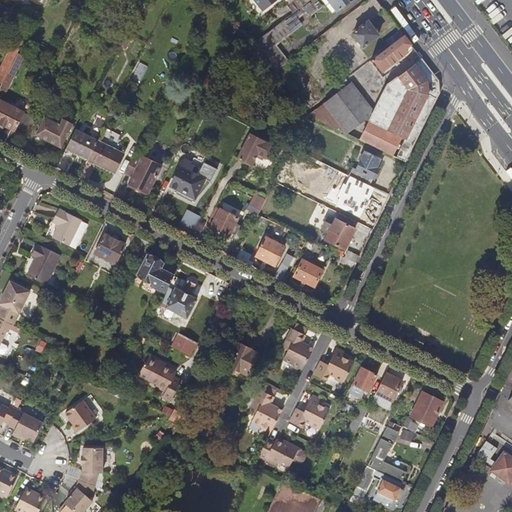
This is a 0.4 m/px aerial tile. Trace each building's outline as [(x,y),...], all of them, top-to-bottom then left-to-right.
[(242,0),(228,0),(223,4),(229,11),(242,0)] [(275,0),(253,0),(262,10),(275,0)] [(283,0),(294,13),(306,4),(311,0),(283,0)] [(352,0),(328,0),(338,12),(352,0)] [(294,13),(254,44),(274,71),(287,61),(274,43),(284,36),(281,33),(310,10),(306,4),(294,13)] [(364,48),(378,37),(368,24),(354,34),(364,48)] [(368,53),(373,60),(405,36),(400,30),(368,53)] [(407,51),(412,47),(405,36),(373,60),(353,75),(357,80),(377,65),(383,73),(409,54),(407,51)] [(3,64),(11,68),(19,50),(23,42),(16,38),(3,64)] [(376,110),(353,137),(405,164),(439,95),(439,82),(423,61),(395,82),(406,96),(388,132),(370,122),(378,111),(376,110)] [(352,80),(320,104),(337,129),(345,133),(374,111),(352,80)] [(0,124),(12,130),(6,141),(13,145),(19,134),(14,132),(23,113),(2,102),(0,104),(0,124)] [(33,119),(28,116),(21,130),(26,132),(33,119)] [(36,133),(52,142),(60,126),(45,117),(36,133)] [(72,125),(63,120),(60,126),(52,142),(61,146),(72,125)] [(66,148),(89,159),(98,142),(75,131),(66,148)] [(251,166),(256,156),(257,154),(264,157),(274,162),(280,149),(250,134),(237,159),(251,166)] [(123,154),(98,142),(89,159),(114,172),(123,154)] [(162,165),(136,152),(132,159),(125,173),(133,176),(129,184),(148,194),(162,165)] [(364,153),(351,178),(369,187),(378,168),(375,166),(378,159),(364,153)] [(207,189),(213,176),(201,171),(195,183),(185,177),(188,170),(180,166),(168,190),(193,202),(201,186),(207,189)] [(255,192),(249,208),(260,212),(266,197),(255,192)] [(0,211),(2,213),(0,216),(0,221),(2,222),(8,210),(0,205),(0,211)] [(181,222),(195,229),(202,215),(188,208),(181,222)] [(80,249),(92,224),(64,209),(58,222),(64,225),(58,238),(80,249)] [(228,237),(232,230),(235,223),(238,217),(221,209),(211,229),(228,237)] [(329,231),(332,221),(325,219),(322,229),(329,231)] [(355,228),(337,219),(327,240),(345,248),(355,228)] [(356,228),(369,235),(372,229),(358,222),(356,228)] [(127,247),(107,237),(97,256),(118,266),(127,247)] [(276,266),(285,248),(267,239),(258,256),(276,266)] [(45,248),(40,246),(36,255),(40,258),(31,275),(49,284),(64,256),(46,246),(45,248)] [(350,251),(346,258),(356,263),(359,256),(350,251)] [(152,287),(167,295),(170,290),(176,278),(162,271),(164,265),(150,258),(140,276),(154,284),(152,287)] [(283,258),(280,265),(287,268),(291,262),(283,258)] [(324,269),(304,260),(296,277),(315,287),(324,269)] [(281,280),(287,268),(280,265),(274,277),(281,280)] [(4,307),(0,314),(0,318),(16,327),(33,293),(13,283),(2,305),(4,307)] [(176,293),(170,290),(167,295),(163,303),(169,306),(168,308),(190,320),(199,301),(177,290),(176,293)] [(0,350),(9,332),(11,333),(14,326),(0,318),(0,350)] [(296,322),(293,328),(304,334),(307,328),(296,322)] [(306,334),(304,334),(293,328),(283,347),(289,350),(284,359),(291,363),(291,365),(298,369),(300,368),(302,369),(314,347),(302,341),(306,334)] [(178,332),(172,345),(192,354),(198,340),(178,332)] [(253,349),(244,344),(232,366),(248,374),(259,355),(252,351),(253,349)] [(347,352),(338,347),(329,365),(322,361),(314,375),(326,381),(330,374),(334,376),(335,378),(342,382),(344,381),(346,382),(356,362),(344,357),(347,352)] [(160,365),(162,362),(151,356),(142,374),(159,384),(158,385),(168,391),(165,397),(173,401),(183,382),(176,378),(179,373),(168,367),(167,368),(160,365)] [(163,360),(162,362),(160,365),(167,368),(168,367),(170,363),(163,360)] [(377,375),(362,368),(355,385),(369,392),(377,375)] [(401,382),(385,375),(376,392),(393,400),(401,382)] [(511,379),(509,378),(500,397),(511,407),(511,379)] [(260,391),(272,397),(275,391),(263,385),(260,391)] [(274,398),(272,397),(260,391),(251,410),(256,412),(251,422),(257,425),(258,428),(264,431),(268,430),(270,431),(281,410),(270,404),(274,398)] [(441,403),(421,393),(413,410),(433,419),(441,403)] [(297,410),(289,424),(301,430),(305,422),(309,424),(310,427),(316,431),(319,429),(321,430),(331,411),(319,405),(321,401),(312,396),(304,413),(297,410)] [(357,415),(363,418),(370,404),(364,401),(357,415)] [(74,429),(79,435),(98,420),(85,402),(67,416),(76,427),(74,429)] [(11,410),(0,404),(0,427),(2,428),(11,410)] [(189,411),(179,405),(172,419),(182,425),(189,411)] [(46,425),(19,411),(11,427),(18,431),(15,436),(22,440),(24,437),(29,439),(37,444),(46,425)] [(398,435),(386,429),(367,466),(402,483),(407,472),(383,460),(391,444),(393,445),(398,435)] [(277,437),(275,440),(286,446),(288,443),(277,437)] [(300,449),(288,443),(286,446),(275,440),(274,443),(266,439),(257,457),(278,468),(280,463),(290,468),(293,462),(297,463),(300,463),(303,462),(304,460),(304,459),(304,456),(303,454),(302,452),(299,451),(300,449)] [(491,459),(496,444),(485,440),(480,455),(491,459)] [(84,475),(82,482),(104,491),(102,476),(105,475),(105,450),(85,449),(85,457),(84,457),(84,466),(85,466),(85,474),(84,475)] [(511,462),(503,458),(493,476),(511,486),(511,462)] [(391,504),(402,483),(367,466),(357,487),(367,492),(374,477),(382,481),(374,496),(391,504)] [(0,492),(1,495),(6,498),(9,497),(10,497),(20,478),(6,471),(5,472),(0,469),(0,492)] [(40,511),(47,500),(28,489),(16,511),(18,511),(40,511)] [(86,511),(94,503),(78,489),(73,495),(75,496),(72,499),(67,505),(74,511),(86,511)] [(332,491),(328,489),(323,500),(326,502),(332,491)]
